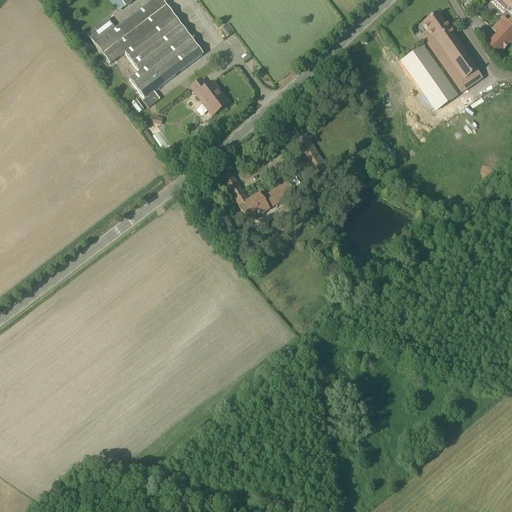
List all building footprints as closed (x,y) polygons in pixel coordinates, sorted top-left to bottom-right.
[(117,28),(115,29),(107,20),(87,35),(110,65),(124,54),(139,73),(129,80),(144,100),(202,56),(172,17),(159,0),(154,0),(117,28)] [(509,21),(508,22),(485,46),(497,57),(511,42),(511,0),(491,0),(503,12),(506,12),(510,8),(511,10),(511,18),(510,21),(509,21)] [(438,14),(423,24),(432,36),(425,41),(461,93),(481,79),(476,72),(478,71),(438,14)] [(456,96),(424,49),(404,63),(436,109),(456,96)] [(201,80),(190,88),(201,102),(203,100),(214,115),(229,104),(221,95),(220,96),(210,84),(206,87),(201,80)] [(161,126),(162,119),(154,117),(152,125),(161,126)] [(305,135),(294,142),(317,179),(328,172),(305,135)] [(238,185),(228,191),(233,198),(242,192),(238,185)] [(281,186),(261,199),(259,195),(247,202),(243,196),(235,202),(239,207),(239,208),(249,223),(268,210),(288,197),(281,186)]
